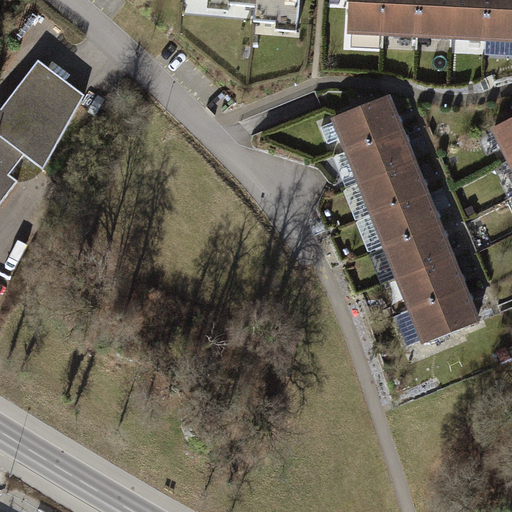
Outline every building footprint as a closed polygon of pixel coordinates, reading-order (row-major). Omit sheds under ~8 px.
[(316,0),(195,0),(196,0),(270,5),(268,23),(315,26),(316,0)] [(511,0),(353,0),(353,36),(511,37),(511,0)] [(91,96),(44,59),(0,126),(0,217),(23,184),(18,176),(34,156),(52,171),(91,96)] [(398,93),(342,115),(431,342),(488,320),(398,93)] [(511,124),(503,128),(511,146),(511,124)]
